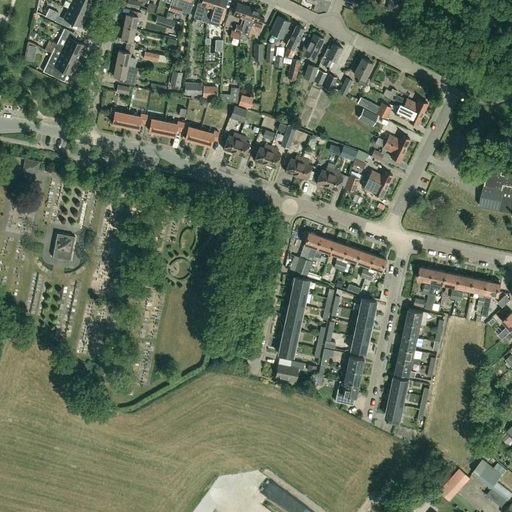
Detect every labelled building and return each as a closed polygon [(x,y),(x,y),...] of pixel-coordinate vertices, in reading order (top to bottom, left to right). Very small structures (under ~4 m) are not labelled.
[(90,7),(75,0),(67,0),(67,1),(71,3),(68,8),(86,17),(90,7)] [(137,0),(137,1),(133,0),(127,0),(127,6),(139,9),(141,2),(141,1),(141,0),(137,0)] [(177,0),(177,4),(174,12),(181,14),(182,11),(190,13),(194,0),(177,0)] [(194,18),(207,22),(214,0),(201,0),(202,0),(201,0),(198,0),(193,16),(194,18)] [(214,0),(207,22),(219,26),(224,12),(227,0),(214,0)] [(390,0),(389,10),(402,12),(403,0),(390,0)] [(174,12),(177,4),(170,2),(168,10),(174,12)] [(244,19),(248,6),(237,3),(233,15),(244,19)] [(252,21),(262,25),(264,17),(259,15),(260,10),(248,6),(244,19),(243,26),(241,34),(239,38),(245,40),(246,39),(252,21)] [(86,17),(68,8),(64,18),(81,26),(86,17)] [(126,13),(123,26),(135,29),(138,16),(140,17),(141,12),(133,11),(132,15),(126,13)] [(157,16),(155,24),(172,29),(175,22),(157,16)] [(283,38),(286,32),(287,33),(289,29),(287,28),(290,21),(277,16),(270,32),(283,38)] [(260,39),(265,28),(256,23),(250,34),(260,39)] [(241,34),(243,26),(236,24),(234,31),(236,32),(241,34)] [(285,54),(290,56),(304,28),(296,24),(286,45),(289,46),(285,54)] [(135,29),(123,26),(121,39),(127,40),(126,46),(134,48),(135,42),(133,41),(135,29)] [(64,28),(57,43),(81,55),(85,44),(66,35),(68,30),(64,28)] [(309,38),(306,45),(304,44),(301,53),(304,54),(314,59),(317,52),(324,38),(314,33),(311,40),(309,38)] [(169,38),(167,46),(175,47),(177,40),(169,38)] [(52,53),(76,64),(81,55),(57,43),(53,41),(51,45),(55,47),(52,53)] [(275,43),(268,42),(266,61),(273,62),(273,59),(275,60),(274,66),(282,67),(284,56),(275,55),(275,56),(273,55),(275,43)] [(254,59),(257,59),(257,64),(262,64),(262,60),(263,60),(263,43),(254,43),(254,59)] [(333,43),(330,49),(327,48),(320,62),(328,66),(332,59),(336,61),(343,48),(333,43)] [(118,50),(116,63),(134,67),(135,58),(130,57),(131,53),(133,53),(134,48),(126,46),(125,51),(118,50)] [(143,58),(158,61),(158,59),(162,60),(163,54),(159,53),(159,54),(145,51),(143,58)] [(72,73),(76,64),(52,53),(43,70),(56,77),(60,68),(72,73)] [(299,68),(300,59),(292,57),(287,77),(296,79),(299,68)] [(357,82),(365,86),(369,78),(366,76),(372,63),(362,57),(354,73),(360,77),(357,82)] [(134,67),(116,63),(113,76),(119,77),(119,81),(134,84),(138,67),(134,67)] [(308,64),(303,77),(308,78),(307,80),(311,82),(312,80),(313,81),(318,67),(308,64)] [(319,69),(314,80),(322,84),(327,73),(319,69)] [(180,86),(182,72),(173,70),(170,84),(180,86)] [(331,91),(337,77),(329,74),(323,87),(331,91)] [(345,96),(353,80),(346,77),(338,93),(345,96)] [(184,94),(201,95),(202,83),(185,82),(184,94)] [(150,90),(165,92),(166,86),(151,83),(150,90)] [(118,84),(116,92),(128,95),(130,87),(118,84)] [(217,86),(204,85),(203,96),(217,97),(217,86)] [(237,102),(238,88),(231,87),(230,94),(219,93),(219,101),(237,102)] [(388,97),(399,103),(401,104),(404,98),(396,94),(398,90),(392,88),(388,97)] [(250,108),(252,101),(253,98),(242,95),(241,98),(239,105),(250,108)] [(407,98),(403,105),(422,114),(428,103),(419,98),(417,103),(407,98)] [(382,102),(376,113),(385,117),(386,118),(392,107),(382,102)] [(422,114),(403,105),(401,104),(399,103),(394,114),(408,121),(417,125),(422,114)] [(234,105),(230,117),(243,122),(248,110),(234,105)] [(126,126),(128,113),(116,111),(116,109),(112,108),(110,116),(114,117),(113,123),(126,126)] [(364,108),(359,118),(373,126),(378,116),(364,108)] [(468,111),(464,118),(471,121),(474,114),(468,111)] [(128,113),(126,126),(139,128),(141,122),(146,123),(147,115),(141,114),(141,116),(128,113)] [(149,130),(162,133),(165,120),(152,118),(153,116),(147,115),(146,123),(151,124),(149,130)] [(182,130),(183,122),(178,121),(178,123),(165,120),(162,133),(175,136),(177,129),(182,130)] [(185,138),(198,141),(201,129),(189,126),(189,123),(183,122),(182,130),(187,131),(185,138)] [(297,127),(288,124),(280,145),(289,148),(293,137),(297,128),(297,127)] [(201,129),(198,141),(211,145),(212,139),(217,140),(219,132),(214,130),(213,132),(201,129)] [(262,136),(272,140),(275,133),(265,129),(262,136)] [(234,152),(240,135),(234,132),(232,136),(228,135),(223,148),(234,152)] [(389,134),(386,141),(405,150),(410,139),(401,135),(399,139),(389,134)] [(247,137),(240,135),(234,152),(245,156),(250,143),(245,141),(247,137)] [(405,150),(386,141),(382,148),(393,152),(390,157),(399,161),(405,150)] [(254,160),(265,164),(271,146),(265,143),(263,148),(259,146),(254,160)] [(338,155),(341,148),(334,145),(331,152),(338,155)] [(357,151),(343,145),(339,155),(353,160),(357,151)] [(271,146),(265,164),(276,168),(281,154),(276,152),(278,148),(271,146)] [(303,156),(309,158),(312,151),(305,149),(303,156)] [(371,155),(369,154),(358,149),(355,157),(364,162),(366,156),(371,159),(372,156),(371,155)] [(380,152),(374,149),(371,155),(372,156),(377,158),(380,152)] [(296,175),(302,157),(296,155),(294,159),(290,157),(285,171),(296,175)] [(309,160),(302,157),(296,175),(306,179),(311,165),(307,164),(309,160)] [(26,159),(24,169),(37,172),(39,162),(26,159)] [(327,186),(333,169),(327,166),(325,170),(321,169),(316,182),(327,186)] [(511,170),(511,171),(511,177),(500,174),(501,169),(489,166),(485,186),(484,186),(480,204),(498,208),(498,209),(511,211),(511,170)] [(340,171),(333,169),(327,186),(338,190),(343,177),(338,175),(340,171)] [(368,176),(387,186),(393,174),(384,170),(382,174),(372,170),(368,176)] [(354,191),(359,178),(356,177),(357,173),(351,171),(350,175),(349,174),(345,188),(354,191)] [(382,197),(387,186),(368,176),(365,183),(375,188),(373,192),(382,197)] [(316,252),(317,248),(321,236),(308,231),(304,244),(310,246),(306,258),(300,256),(300,257),(294,255),(289,268),(307,275),(311,263),(312,263),(313,259),(316,252)] [(53,256),(70,260),(75,236),(57,233),(53,256)] [(334,240),(321,236),(317,248),(322,250),(330,253),(334,240)] [(330,253),(343,257),(347,245),(334,240),(330,253)] [(360,249),(347,245),(343,257),(356,262),(360,249)] [(360,249),(356,262),(363,264),(361,268),(363,269),(360,276),(365,278),(366,278),(370,266),(369,266),(373,254),(360,249)] [(370,266),(366,278),(371,280),(375,268),(382,271),(386,258),(373,254),(369,266),(370,266)] [(339,269),(342,261),(336,259),(333,267),(339,269)] [(347,263),(342,261),(339,269),(344,271),(347,263)] [(431,282),(434,269),(421,266),(418,279),(431,281),(431,282)] [(338,269),(332,268),(328,279),(334,281),(338,269)] [(445,284),(447,271),(434,269),(431,282),(430,286),(429,294),(434,295),(435,289),(441,290),(442,284),(445,284)] [(461,274),(447,271),(445,284),(458,287),(461,274)] [(475,277),(461,274),(458,287),(464,288),(472,290),(475,277)] [(292,289),(306,292),(309,279),(295,276),(292,289)] [(486,293),(488,280),(475,277),(472,290),(480,292),(486,293)] [(356,281),(350,279),(347,289),(358,293),(360,287),(354,285),(356,281)] [(490,298),(491,294),(498,296),(501,283),(500,282),(499,280),(495,279),(494,281),(488,280),(486,293),(485,297),(483,305),(484,305),(482,310),(481,315),(487,316),(489,306),(490,298)] [(289,302),(304,305),(306,292),(292,289),(289,302)] [(509,300),(505,295),(497,302),(502,307),(509,300)] [(426,300),(415,297),(414,304),(424,307),(426,300)] [(359,310),(373,314),(376,301),(362,298),(359,310)] [(301,318),(304,305),(289,302),(287,315),(301,318)] [(436,304),(435,312),(443,312),(444,304),(436,304)] [(407,321),(421,324),(424,311),(410,308),(407,321)] [(356,323),(371,326),(373,314),(359,310),(356,323)] [(511,330),(511,329),(511,311),(503,320),(511,330)] [(298,331),(301,318),(287,315),(284,328),(298,331)] [(418,337),(421,324),(407,321),(404,334),(418,337)] [(368,339),(371,326),(356,323),(354,336),(368,339)] [(511,330),(508,326),(498,335),(502,338),(508,333),(511,330)] [(281,340),(296,344),(298,331),(284,328),(281,340)] [(330,341),(332,332),(327,331),(325,340),(324,346),(334,348),(335,341),(330,341)] [(511,336),(508,333),(502,338),(506,343),(511,337),(511,336)] [(401,346),(416,349),(418,337),(404,334),(401,346)] [(368,339),(354,336),(351,349),(365,352),(368,339)] [(296,344),(281,340),(278,353),(293,356),(296,344)] [(414,357),(416,349),(401,346),(398,359),(413,362),(420,364),(421,359),(414,357)] [(321,363),(325,364),(327,355),(332,356),(334,350),(324,348),(323,354),(321,363)] [(347,368),(361,371),(364,358),(349,355),(347,368)] [(411,370),(413,362),(398,359),(396,372),(410,375),(410,376),(415,377),(416,371),(411,370)] [(291,360),(290,366),(278,364),(276,376),(295,380),(298,368),(303,369),(304,362),(291,360)] [(317,365),(309,363),(307,370),(315,371),(317,365)] [(361,371),(347,368),(344,381),(358,384),(361,371)] [(392,389),(406,392),(409,379),(395,376),(392,389)] [(490,378),(485,383),(490,387),(495,383),(490,378)] [(356,397),(358,384),(344,381),(340,380),(336,401),(344,402),(345,395),(356,397)] [(389,402),(403,405),(406,392),(392,389),(389,402)] [(425,410),(428,397),(423,396),(422,396),(420,409),(425,410)] [(403,405),(389,402),(386,415),(401,418),(403,405)] [(502,438),(507,443),(511,438),(507,434),(502,438)] [(491,489),(486,494),(503,507),(511,494),(511,492),(497,481),(507,470),(498,462),(493,467),(488,463),(477,477),(488,486),(488,487),(491,489)] [(460,468),(439,490),(449,499),(469,477),(460,468)]
